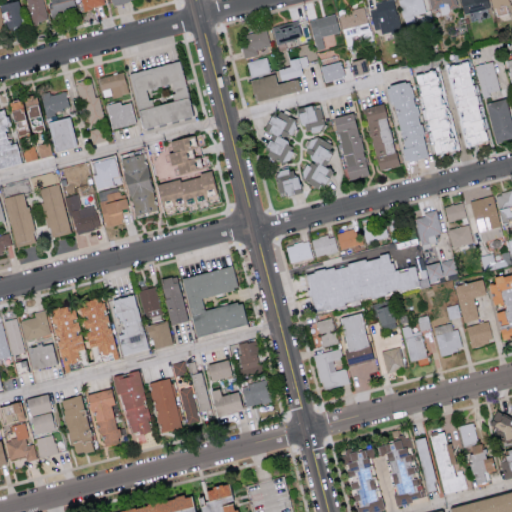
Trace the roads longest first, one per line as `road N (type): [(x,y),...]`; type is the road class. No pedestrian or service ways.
road 1 (residential): [(7,511),(511,380)]
road 2 (residential): [(0,71),(272,0)]
road 3 (residential): [(254,228),(511,161)]
road 4 (residential): [(0,293),(254,228)]
road 5 (tertiary): [(254,228),(198,0)]
road 6 (tertiary): [(254,228),(308,434)]
